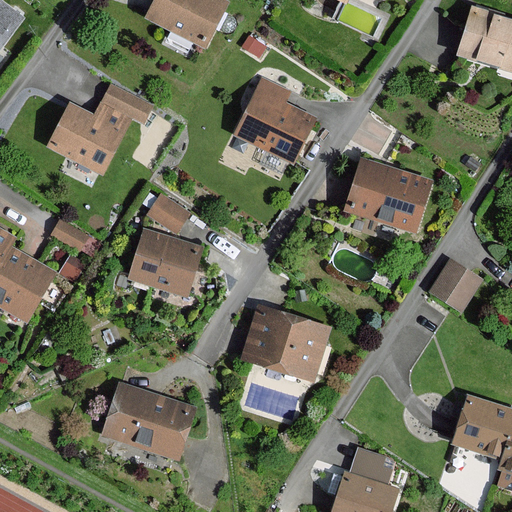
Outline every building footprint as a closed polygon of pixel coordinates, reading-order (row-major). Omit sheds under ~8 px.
[(0,0),(0,57),(27,20),(0,0)] [(218,0),(154,0),(145,18),(203,47),(225,3),(218,0)] [(511,22),(471,9),(455,56),(511,75),(511,22)] [(288,93),(262,80),(235,136),(295,165),(317,120),(283,104),(288,93)] [(93,119),(68,106),(46,147),(102,176),(133,119),(142,123),(149,108),(109,87),(93,119)] [(358,160),(342,212),(414,235),(430,182),(358,160)] [(189,213),(161,195),(147,215),(175,234),(189,213)] [(88,237),(60,220),(51,235),(79,251),(88,237)] [(204,249),(141,231),(127,279),(190,297),(199,267),(200,263),(204,249)] [(0,232),(0,257),(6,247),(11,239),(0,232)] [(0,309),(23,323),(52,273),(6,247),(0,257),(0,309)] [(486,282),(453,262),(432,296),(465,316),(486,282)] [(328,328),(259,306),(243,358),(312,380),(328,328)] [(120,386),(103,436),(177,459),(193,409),(120,386)] [(511,410),(469,398),(455,445),(505,460),(511,435),(511,410)] [(511,472),(511,435),(505,460),(502,469),(511,472)] [(388,460),(357,451),(350,476),(343,474),(331,511),(391,511),(398,491),(387,487),(392,472),(385,470),(388,460)]
